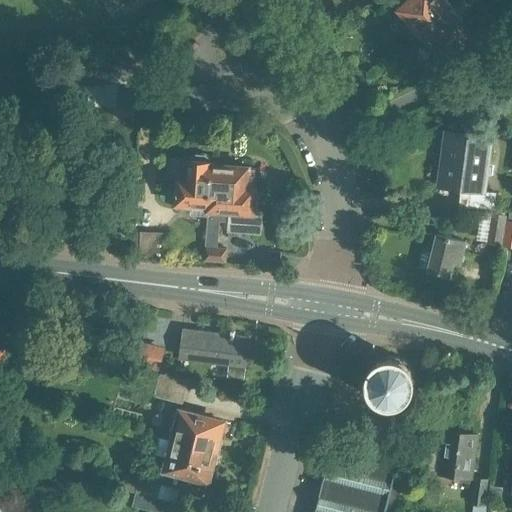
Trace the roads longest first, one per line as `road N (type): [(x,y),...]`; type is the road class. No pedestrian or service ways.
road 1 (primary): [(0,267),(327,307)]
road 2 (residential): [(67,80),(87,95),(120,101),(256,99),(325,148)]
road 3 (residential): [(268,511),(327,307)]
road 4 (residential): [(325,148),(394,106),(511,65)]
road 5 (primary): [(511,352),(327,307)]
road 6 (residential): [(327,307),(337,239),(325,148)]
road 7 (residential): [(170,73),(242,70),(301,92)]
